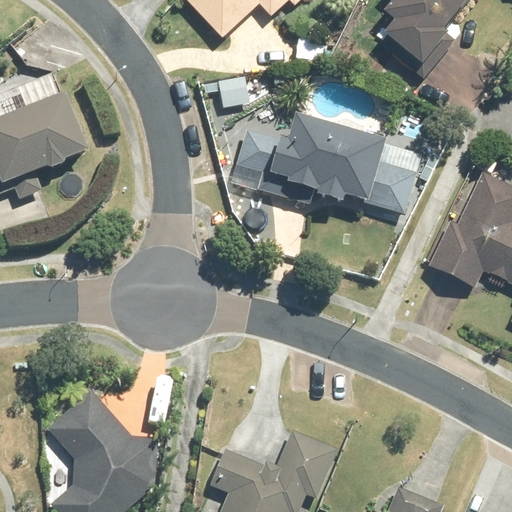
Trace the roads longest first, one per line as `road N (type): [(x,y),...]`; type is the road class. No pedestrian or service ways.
road 1 (residential): [(511,429),(369,353),(267,318),(165,300)]
road 2 (unclassified): [(81,0),(126,48),(160,109),(172,208),(165,300)]
road 3 (residential): [(165,300),(0,303)]
